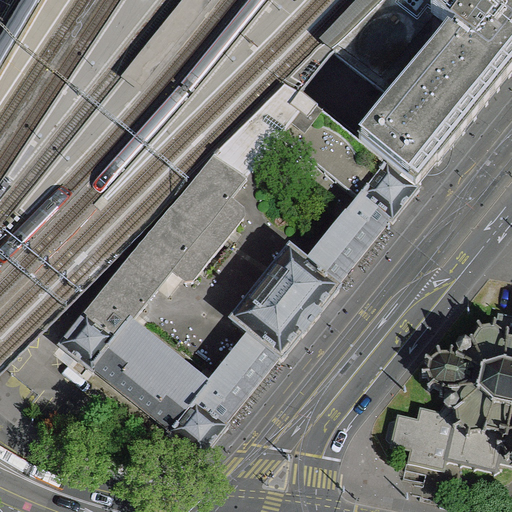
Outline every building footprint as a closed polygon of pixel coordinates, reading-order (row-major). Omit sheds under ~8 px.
[(48,0),(7,69),(0,80),(0,335),(173,130),(215,157),(285,86),(302,98),(315,81),(331,60),(387,0),(48,0)] [(511,0),(387,0),(331,60),(373,94),(374,113),(366,123),(354,139),(385,164),(413,190),(426,174),(511,66),(511,0)] [(215,157),(249,186),(284,141),(312,106),(302,98),(285,86),(215,157)] [(354,139),(312,106),(284,141),(359,202),(309,264),(292,252),(262,290),(233,327),(249,341),(210,386),(136,327),(149,310),(173,279),(186,289),(196,288),(247,224),(246,215),(235,205),(249,186),(215,157),(113,284),(61,350),(198,458),(308,321),(413,190),(385,164),(354,139)] [(511,316),(499,315),(497,324),(493,323),(492,327),(483,330),(480,326),(476,328),(479,332),(474,339),(470,341),(467,340),(458,343),(455,351),(450,351),(449,356),(442,356),(440,351),(436,353),(437,358),(431,362),(427,359),(425,363),(429,366),(425,374),(421,374),(420,379),(425,379),(429,389),(426,393),(429,397),(433,393),(439,396),(438,401),(443,402),(444,397),(448,398),(445,402),(444,405),(443,412),(441,413),(421,408),(419,421),(399,417),(393,449),(412,453),(410,465),(444,473),(446,462),(462,465),(500,473),(510,463),(511,464),(511,316)]
